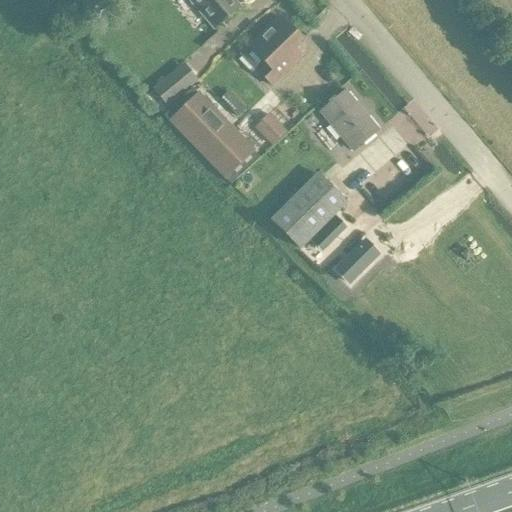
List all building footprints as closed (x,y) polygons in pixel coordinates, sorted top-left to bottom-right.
[(189,0),(215,30),(240,8),(233,0),(189,0)] [(94,2),(79,2),(79,15),(94,15),(94,2)] [(240,56),(257,72),(272,87),(296,63),(303,57),(295,48),(302,41),(295,34),(279,18),(249,48),(240,56)] [(183,64),(151,90),(166,108),(197,83),(183,64)] [(197,93),(166,122),(218,174),(224,180),(229,185),(260,159),(255,152),(197,93)] [(228,93),(220,100),(238,118),(245,111),(228,93)] [(321,114),(353,152),(378,132),(346,93),(321,114)] [(287,132),(269,114),(253,130),(271,148),(287,132)] [(317,174),(270,221),(300,250),(347,204),(317,174)] [(334,217),(322,229),(334,240),(345,229),(334,217)] [(365,240),(333,271),(348,287),(380,255),(365,240)] [(467,250),(460,255),(466,262),(472,256),(467,250)]
